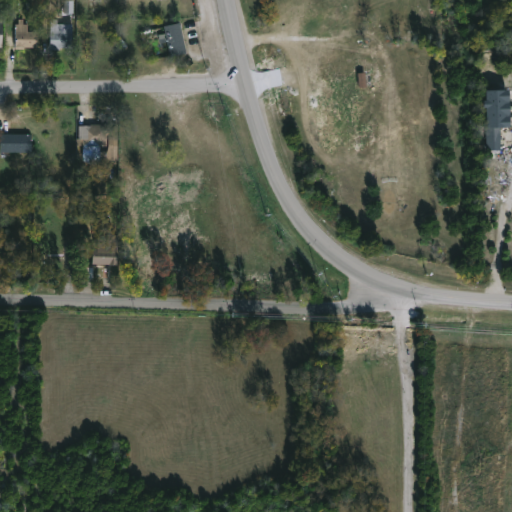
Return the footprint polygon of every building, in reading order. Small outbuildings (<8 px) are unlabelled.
[(72,13),(72,0),(63,0),(64,13),(72,13)] [(24,19),(24,24),(28,24),(28,31),(38,31),(37,46),(29,46),(29,48),(15,47),(16,24),(19,24),(19,19),(24,19)] [(57,19),(57,23),(72,23),(72,48),(50,49),(50,19),(57,19)] [(186,53),(170,56),(164,25),(180,22),(186,53)] [(511,85),(511,125),(502,124),(501,148),(488,148),(490,104),(487,104),(488,87),(510,87),(510,85),(511,85)] [(119,124),(118,145),(100,144),(100,159),(83,159),(84,144),(77,144),(77,137),(79,137),(79,124),(91,124),(91,122),(119,124)] [(1,150),(0,150),(0,132),(31,132),(31,151),(1,150)] [(99,234),(119,234),(117,263),(92,263),(93,247),(98,247),(99,234)]
